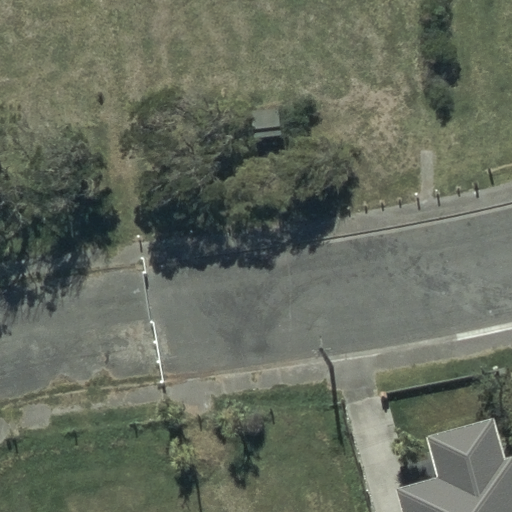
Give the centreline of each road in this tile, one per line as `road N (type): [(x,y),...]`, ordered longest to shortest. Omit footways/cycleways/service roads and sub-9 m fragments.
road 1 (residential): [(511,260),(154,322)]
road 2 (track): [(154,322),(0,340)]
